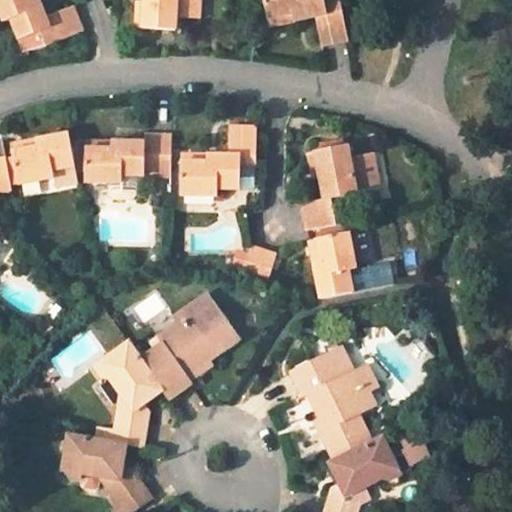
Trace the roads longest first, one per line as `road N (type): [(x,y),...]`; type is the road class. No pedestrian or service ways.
road 1 (residential): [(425,124),(277,78),(118,76)]
road 2 (residential): [(241,483),(254,462),(248,439),(227,426),(204,432),(191,453),(197,476),(218,489)]
road 3 (residential): [(425,124),(444,0)]
road 4 (residential): [(511,207),(495,178),(425,124)]
road 5 (residential): [(118,76),(0,102)]
